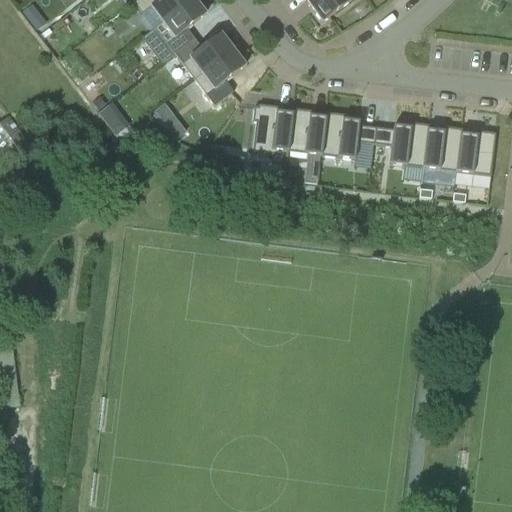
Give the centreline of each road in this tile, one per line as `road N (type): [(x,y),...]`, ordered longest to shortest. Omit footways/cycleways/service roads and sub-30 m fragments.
road 1 (residential): [(344,72),(511,93)]
road 2 (residential): [(248,0),(295,60),(344,72)]
